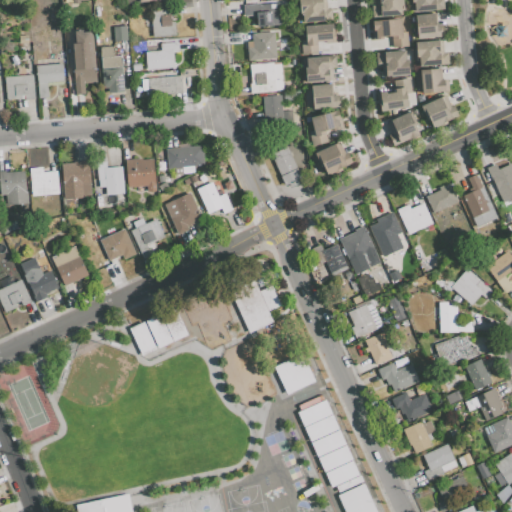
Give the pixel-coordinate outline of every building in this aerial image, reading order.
[(298,0),(300,14),(302,14),(303,22),(332,20),(331,9),(327,9),(326,0),(298,0)] [(376,0),(402,0),(403,6),(401,6),(401,16),(377,17),(376,0)] [(410,0),(442,0),(443,10),(414,12),(414,2),(411,2),(410,0)] [(256,16),(257,27),(281,26),(280,3),(243,5),(244,16),(256,16)] [(153,37),(151,9),(175,7),(175,16),(171,16),(171,22),(174,22),(175,35),(153,37)] [(415,15),(437,13),(437,24),(444,23),(445,37),(417,39),(415,15)] [(371,21),(398,19),(398,17),(409,16),(411,46),(392,47),(391,36),(383,36),(383,38),(372,39),(371,21)] [(304,26),(306,39),(300,40),(302,55),(317,54),(316,41),(325,40),(325,43),(335,42),(333,24),(304,26)] [(112,40),(125,40),(125,26),(112,26),(112,40)] [(74,31),(82,31),(82,33),(92,32),(95,81),(88,82),(89,95),(76,96),(72,43),(75,43),(74,31)] [(252,34),(252,41),(246,41),(248,60),(276,58),(273,32),(252,34)] [(415,41),(443,40),(444,52),(448,52),(449,64),(419,65),(419,57),(416,57),(415,41)] [(145,51),(161,50),(160,43),(178,42),(179,52),(173,52),(174,68),(146,70),(145,51)] [(100,47),(112,46),(113,56),(121,55),(124,92),(108,93),(108,88),(103,89),(100,47)] [(376,52),(411,50),(413,75),(382,77),(381,65),(377,65),(376,52)] [(306,58),(306,67),(304,67),(306,82),(332,80),(331,67),(336,67),(335,55),(306,58)] [(249,64),(251,83),(248,83),(249,94),(275,91),(275,89),(283,89),(280,61),(249,64)] [(35,65),(63,63),(64,82),(48,83),(49,97),(38,98),(35,65)] [(32,66),(35,98),(6,100),(5,76),(15,75),(15,67),(32,66)] [(420,70),(442,68),(443,79),(448,79),(448,92),(421,93),(420,70)] [(147,78),(181,76),(182,93),(149,96),(148,90),(142,90),(141,80),(147,79),(147,78)] [(380,112),(377,93),(386,92),(387,93),(395,92),(394,89),(398,88),(397,80),(409,78),(411,93),(410,93),(411,93),(412,94),(412,95),(412,96),(412,97),(411,98),(414,97),(415,104),(409,105),(409,107),(380,112)] [(311,86),(313,109),(339,107),(338,95),(333,96),(332,84),(311,86)] [(420,105),(445,94),(450,106),(454,104),(459,116),(447,122),(448,124),(436,129),(435,127),(431,129),(420,105)] [(262,97),(265,132),(292,129),(291,111),(282,112),(281,95),(262,97)] [(386,122),(412,109),(420,125),(417,126),(420,132),(394,146),(388,135),(391,133),(386,122)] [(310,118),(313,130),(308,132),(312,146),(328,142),(325,130),(333,128),(334,131),(343,128),(339,110),(310,118)] [(314,153),(321,166),(322,165),(327,175),(353,163),(348,152),(345,153),(339,141),(314,153)] [(166,149),(204,146),(206,166),(167,169),(166,149)] [(269,153),(285,186),(288,184),(289,188),(303,182),(286,147),(284,148),(283,146),(269,153)] [(125,159),(142,158),(142,160),(154,159),(156,191),(147,191),(146,186),(127,187),(125,159)] [(61,163),(89,161),(92,199),(64,201),(61,163)] [(121,166),(123,194),(106,195),(105,187),(98,187),(97,162),(107,161),(107,167),(121,166)] [(486,168),(502,203),(511,198),(511,163),(498,169),(495,164),(486,168)] [(29,168),(42,167),(43,171),(57,170),(58,194),(31,196),(29,168)] [(0,170),(25,169),(27,204),(7,205),(6,197),(0,197),(0,170)] [(463,195),(477,227),(497,218),(483,187),(481,188),(475,175),(466,179),(471,192),(463,195)] [(194,190),(206,216),(208,215),(210,218),(222,212),(223,214),(231,211),(218,182),(212,185),(211,182),(194,190)] [(425,197),(433,213),(458,201),(450,185),(444,188),(443,186),(438,188),(439,190),(425,197)] [(190,192),(201,216),(194,220),(195,222),(188,226),(189,229),(179,234),(171,219),(179,215),(172,201),(190,192)] [(396,210),(408,235),(432,223),(422,203),(410,209),(408,204),(396,210)] [(369,227),(377,243),(401,232),(392,212),(376,220),(377,223),(369,227)] [(155,219),(163,238),(154,242),(159,252),(143,260),(129,231),(135,228),(132,222),(142,218),(145,224),(155,219)] [(98,240),(108,261),(121,255),(123,259),(135,254),(123,228),(120,230),(117,225),(106,230),(108,235),(98,240)] [(339,239),(355,275),(369,268),(369,267),(380,262),(364,226),(354,230),(355,232),(339,239)] [(42,240),(50,258),(76,245),(68,228),(42,240)] [(311,249),(318,265),(325,261),(332,276),(348,269),(336,244),(323,250),(320,244),(311,249)] [(485,267),(505,293),(511,287),(504,276),(511,269),(511,256),(507,250),(485,267)] [(19,264),(37,302),(48,297),(47,294),(58,289),(50,270),(42,274),(35,257),(19,264)] [(55,268),(64,288),(89,278),(80,258),(55,268)] [(450,287),(470,305),(479,294),(485,299),(492,291),(466,268),(450,287)] [(0,289),(0,302),(5,313),(21,305),(22,307),(32,302),(20,279),(0,289)] [(229,292),(255,281),(259,292),(271,286),(279,306),(268,311),(272,321),(248,333),(229,292)] [(386,300),(395,321),(404,317),(395,296),(386,300)] [(347,312),(365,305),(371,318),(374,316),(379,328),(355,338),(350,327),(353,326),(347,312)] [(433,307),(433,320),(439,320),(439,332),(471,332),(471,312),(456,312),(456,305),(438,306),(438,307),(433,307)] [(159,313),(172,341),(186,334),(173,307),(159,313)] [(144,320),(157,348),(171,342),(158,314),(144,320)] [(128,328),(142,321),(155,349),(140,356),(128,328)] [(364,340),(367,347),(364,348),(366,352),(368,352),(372,360),(378,358),(380,362),(397,355),(392,344),(393,343),(387,330),(364,340)] [(433,345),(442,368),(478,355),(474,346),(470,348),(465,335),(459,337),(458,336),(433,345)] [(274,367),(302,354),(315,381),(287,394),(274,367)] [(464,366),(475,390),(490,383),(488,378),(491,377),(488,371),(485,372),(479,359),(464,366)] [(377,369),(381,379),(384,378),(388,385),(390,384),(393,392),(418,381),(411,364),(396,371),(392,362),(377,369)] [(464,402),(493,388),(501,406),(498,407),(501,414),(485,421),(478,407),(468,411),(464,402)] [(443,397),(447,405),(461,398),(457,390),(443,397)] [(390,399),(395,409),(398,408),(401,415),(404,414),(407,422),(432,410),(424,393),(409,400),(405,392),(390,399)] [(297,413),(325,400),(359,475),(331,488),(297,413)] [(485,436),(493,453),(511,444),(511,431),(506,417),(490,424),(493,432),(485,436)] [(402,429),(410,446),(411,445),(415,453),(431,446),(429,441),(432,439),(429,433),(435,430),(430,420),(422,424),(420,421),(402,429)] [(422,455),(425,462),(420,465),(427,480),(456,466),(446,444),(422,455)] [(511,451),(511,481),(507,485),(506,483),(500,487),(493,475),(499,472),(493,464),(511,451)] [(457,458),(461,468),(472,463),(468,453),(457,458)] [(475,466),(482,480),(490,476),(483,462),(475,466)] [(437,488),(443,501),(437,504),(441,511),(446,511),(472,500),(461,477),(437,488)] [(344,511),(337,495),(363,484),(375,511),(344,511)] [(77,511),(76,504),(129,493),(132,511),(77,511)]
